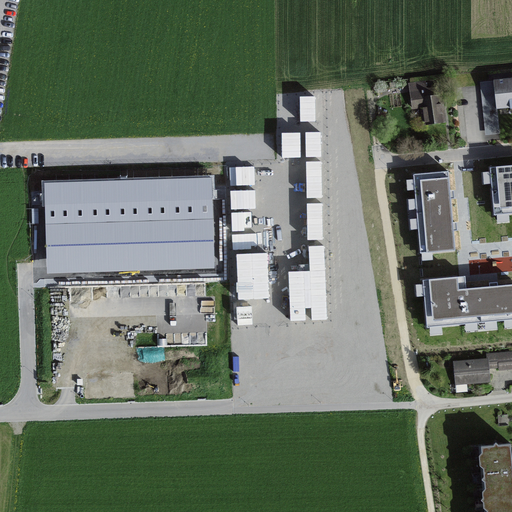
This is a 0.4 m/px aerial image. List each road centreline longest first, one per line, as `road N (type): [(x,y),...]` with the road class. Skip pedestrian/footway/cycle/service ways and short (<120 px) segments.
road 1 (track): [(427,404),(410,374),(378,162)]
road 2 (residential): [(29,413),(233,408)]
road 3 (residential): [(29,413),(26,266)]
road 4 (unclassified): [(511,151),(378,162)]
